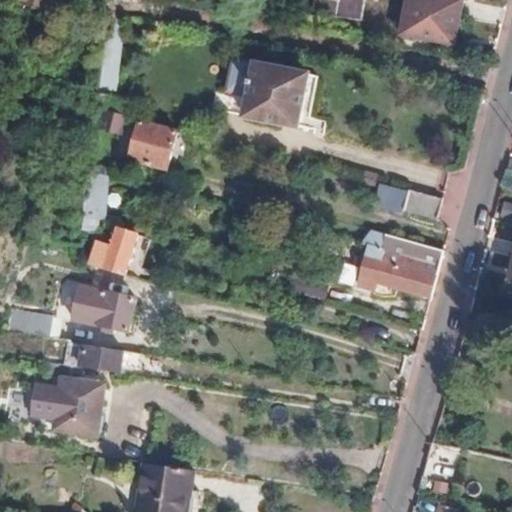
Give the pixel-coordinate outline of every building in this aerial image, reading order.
[(10,0),(10,2),(25,5),(24,11),(37,14),(39,9),(57,14),(61,0),(10,0)] [(125,20),(160,27),(165,4),(145,0),(109,0),(107,14),(125,20)] [(364,0),(339,0),(340,0),(338,0),(312,0),(311,12),(361,21),(364,0)] [(417,31),(416,39),(454,46),(463,2),(454,0),(409,0),(405,29),(417,31)] [(98,78),(95,107),(99,108),(104,109),(107,95),(116,97),(125,20),(107,14),(104,37),(98,78)] [(234,62),(222,112),(298,129),(309,78),(234,62)] [(124,115),(129,116),(132,102),(116,97),(107,95),(104,109),(124,115)] [(104,109),(99,108),(97,114),(102,115),(101,123),(122,128),(124,115),(104,109)] [(140,122),(130,159),(168,170),(172,154),(183,155),(188,135),(140,122)] [(437,217),(442,198),(409,190),(404,208),(437,217)] [(83,233),(98,234),(101,198),(85,197),(83,233)] [(105,270),(128,277),(139,235),(118,229),(105,270)] [(375,281),(432,297),(444,245),(385,231),(381,245),(369,243),(366,253),(372,255),(366,279),(375,281)] [(374,288),(375,281),(366,279),(372,255),(366,253),(357,284),(374,288)] [(294,275),(290,291),(322,300),(326,285),(294,275)] [(80,287),(72,322),(128,334),(137,300),(80,287)] [(18,314),(15,332),(52,338),(54,319),(18,314)] [(84,367),(120,373),(120,366),(136,367),(138,354),(69,341),(67,350),(82,352),(83,348),(87,349),(84,367)] [(20,370),(12,424),(51,429),(59,376),(20,370)] [(143,478),(192,486),(195,470),(145,463),(143,478)] [(191,492),(192,486),(143,478),(137,511),(138,511),(184,511),(188,492),(191,492)]
